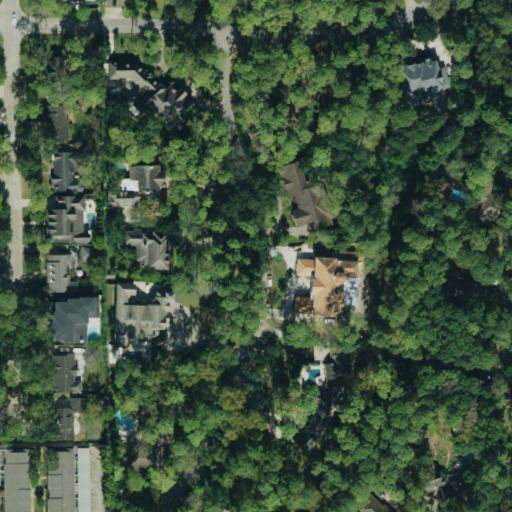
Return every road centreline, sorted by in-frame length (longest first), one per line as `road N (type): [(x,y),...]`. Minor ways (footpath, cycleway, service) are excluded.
road 1 (residential): [(166,511),(219,440),(264,310),(261,234),(228,81),(228,37)]
road 2 (tertiary): [(430,0),(394,25),(335,39),(13,23)]
road 3 (residential): [(18,441),(13,23)]
